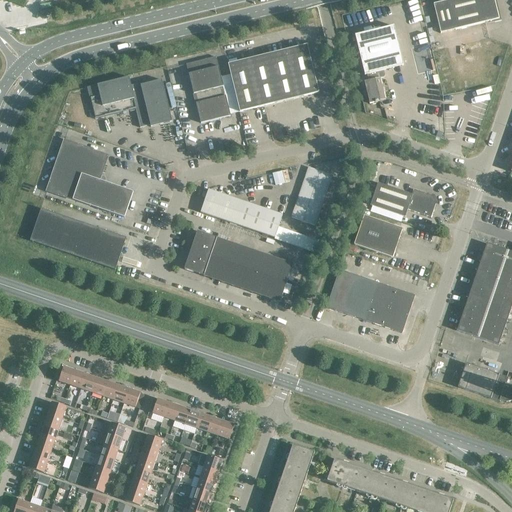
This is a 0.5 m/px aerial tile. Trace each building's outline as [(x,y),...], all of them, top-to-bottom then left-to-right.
[(450,0),(433,4),(440,34),(499,19),(494,0),(450,0)] [(394,26),(355,36),(364,75),(367,75),(369,81),(364,82),(370,105),(378,102),(377,101),(385,100),(380,79),(384,78),(385,76),(384,71),(403,66),(394,26)] [(307,45),(289,50),(228,65),(240,112),(318,93),(307,45)] [(216,57),(201,61),(186,65),(194,94),(197,103),(196,104),(201,123),(230,116),(225,96),(224,96),(222,87),(223,87),(216,57)] [(87,88),(95,119),(136,109),(140,128),(142,127),(149,125),(149,126),(150,125),(151,127),(153,127),(153,126),(160,125),(172,122),(162,81),(141,85),(141,84),(131,86),(129,78),(87,88)] [(108,155),(64,141),(56,164),(47,191),(124,218),(133,192),(105,182),(105,180),(104,174),(102,173),(108,155)] [(309,168),(291,218),(315,226),(330,181),(332,176),(309,168)] [(431,218),(436,203),(433,196),(414,190),(412,195),(378,183),(370,205),(405,217),(407,210),(431,218)] [(208,190),(201,213),(274,238),(282,215),(208,190)] [(126,238),(41,209),(30,241),(115,270),(126,238)] [(364,216),(354,245),(392,258),(402,229),(364,216)] [(278,227),(274,239),(314,253),(318,241),(278,227)] [(196,234),(191,250),(184,269),(203,276),(204,277),(204,276),(232,286),(260,296),(280,302),(293,264),(217,238),(216,238),(199,232),(196,234)] [(486,244),(486,245),(483,252),(483,253),(483,254),(483,255),(480,261),(480,262),(479,263),(480,263),(480,264),(477,271),(476,272),(477,272),(476,273),(474,279),(474,280),(473,280),(473,281),(474,281),(471,288),(471,289),(470,289),(470,290),(471,290),(470,291),(468,297),(468,298),(467,298),(467,299),(467,300),(465,307),(464,307),(464,308),(463,312),(462,313),(463,313),(462,314),(460,321),(459,322),(460,322),(457,330),(456,330),(456,331),(457,331),(499,345),(502,336),(502,335),(505,327),(506,326),(505,326),(506,323),(507,323),(507,322),(509,313),(510,314),(510,313),(511,305),(511,252),(487,244),(486,244)] [(415,296),(339,270),(326,308),(402,334),(415,296)] [(511,385),(506,384),(508,378),(466,364),(458,388),(500,402),(501,400),(506,402),(511,401),(511,385)] [(59,382),(70,386),(75,371),(64,367),(59,382)] [(86,375),(75,371),(70,386),(81,389),(86,375)] [(97,378),(86,375),(81,389),(92,393),(97,378)] [(107,382),(97,378),(92,393),(103,397),(107,382)] [(118,386),(107,382),(103,397),(113,400),(118,386)] [(129,389),(118,386),(113,400),(124,404),(129,389)] [(140,393),(129,389),(124,404),(135,408),(140,393)] [(169,403),(158,399),(153,414),(164,418),(169,403)] [(66,408),(52,403),(48,414),(62,419),(66,408)] [(180,407),(169,403),(164,418),(175,421),(180,407)] [(190,410),(180,407),(175,421),(185,425),(190,410)] [(201,414),(190,410),(185,425),(196,429),(201,414)] [(62,419),(48,414),(44,425),(59,430),(62,419)] [(212,418),(201,414),(196,429),(207,432),(212,418)] [(223,422),(212,418),(207,432),(218,436),(223,422)] [(234,425),(223,422),(218,436),(229,440),(234,425)] [(126,428),(111,423),(107,434),(122,439),(126,428)] [(59,430),(44,425),(40,436),(55,441),(59,430)] [(122,439),(107,434),(104,445),(118,450),(122,439)] [(55,441),(40,436),(37,446),(51,451),(55,441)] [(162,441),(148,436),(144,447),(158,452),(162,441)] [(118,450),(104,445),(100,456),(115,461),(118,450)] [(292,445),(289,456),(284,470),(306,477),(314,453),(292,445)] [(51,451),(37,446),(33,457),(48,462),(51,451)] [(158,452),(144,447),(140,458),(155,463),(158,452)] [(222,461),(202,454),(198,465),(204,467),(218,472),(222,461)] [(115,461),(100,456),(96,467),(111,472),(115,461)] [(48,462),(33,457),(29,469),(44,473),(48,462)] [(155,463),(140,458),(137,468),(151,473),(155,463)] [(344,463),(334,460),(327,481),(342,487),(343,484),(348,486),(347,488),(357,492),(364,470),(349,465),(350,464),(349,464),(349,465),(347,463),(344,463),(345,462),(344,462),(344,463)] [(182,466),(180,471),(188,474),(190,468),(182,466)] [(111,472),(96,467),(93,478),(107,483),(111,472)] [(218,472),(204,467),(200,478),(214,483),(218,472)] [(151,473),(137,468),(133,479),(147,484),(151,473)] [(306,477),(284,470),(276,493),(298,501),(306,477)] [(379,475),(364,470),(357,492),(366,495),(367,492),(372,494),(371,497),(386,502),(394,480),(385,477),(385,476),(384,476),(384,477),(382,475),(379,475),(380,474),(379,474),(379,475)] [(107,483),(93,478),(89,489),(103,494),(107,483)] [(214,483),(200,478),(196,489),(211,494),(214,483)] [(147,484),(133,479),(129,490),(144,495),(147,484)] [(403,483),(394,480),(386,502),(401,507),(402,504),(407,506),(406,509),(416,511),(423,490),(408,485),(409,484),(408,484),(408,485),(406,483),(403,483),(404,482),(403,482),(403,483)] [(211,494),(196,489),(193,500),(207,505),(211,494)] [(144,495),(129,490),(125,501),(140,506),(144,495)] [(438,495),(423,490),(416,511),(415,511),(449,511),(453,500),(444,497),(444,496),(443,496),(443,497),(441,495),(438,495),(439,494),(438,494),(438,495)] [(94,493),(92,499),(104,503),(106,497),(94,493)] [(294,511),(298,501),(276,493),(269,511),(294,511)] [(14,511),(26,511),(30,504),(18,500),(14,511)] [(204,511),(207,505),(193,500),(189,510),(193,511),(204,511)]
